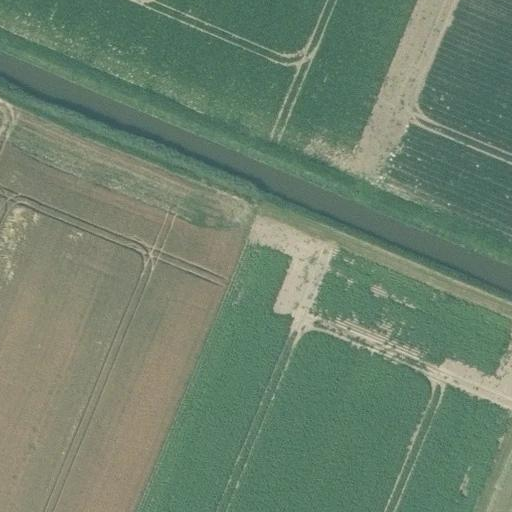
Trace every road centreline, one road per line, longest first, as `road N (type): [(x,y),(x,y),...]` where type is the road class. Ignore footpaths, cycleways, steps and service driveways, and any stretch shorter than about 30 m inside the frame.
road 1 (track): [(511,255),(0,41)]
road 2 (track): [(0,101),(511,309)]
